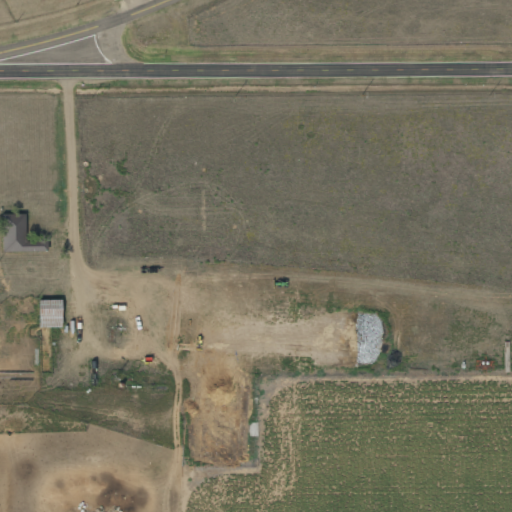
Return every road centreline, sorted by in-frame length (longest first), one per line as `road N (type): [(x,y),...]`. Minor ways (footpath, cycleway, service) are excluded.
road 1 (secondary): [(0,72),(511,70)]
road 2 (tertiary): [(0,56),(166,0)]
